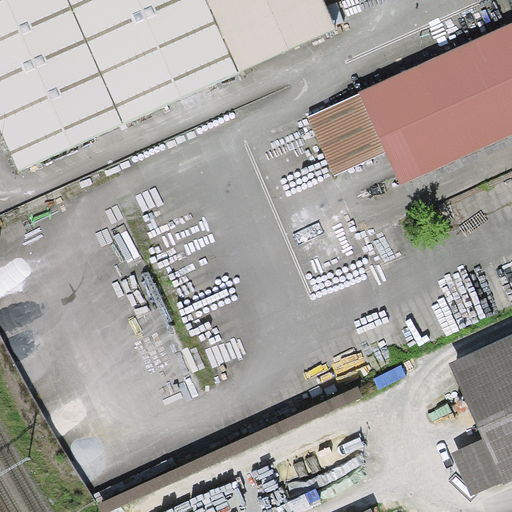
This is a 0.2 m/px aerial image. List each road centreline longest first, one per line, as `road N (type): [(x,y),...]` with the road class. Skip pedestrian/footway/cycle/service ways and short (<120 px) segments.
road 1 (unknown): [(243,131),(67,220),(45,237),(31,282),(97,440),(110,451),(127,450),(304,362),(317,325),(247,152)]
road 2 (unknown): [(393,9),(267,82),(247,106),(243,131)]
